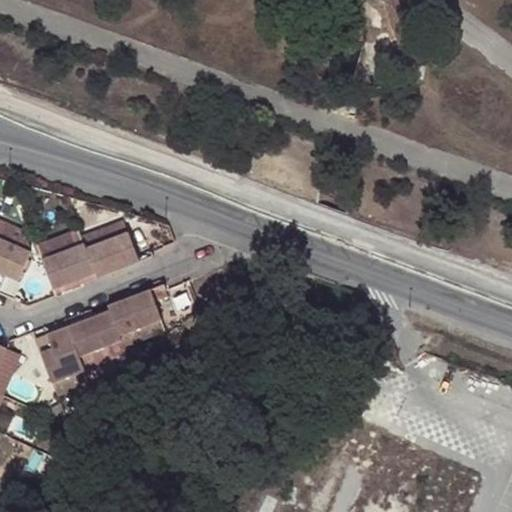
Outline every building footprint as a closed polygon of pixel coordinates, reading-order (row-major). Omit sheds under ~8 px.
[(0,271),(19,280),(31,253),(21,248),(27,234),(0,221),(0,271)] [(84,244),(79,230),(38,246),(43,260),(84,244)] [(128,234),(86,250),(95,273),(97,277),(138,261),(128,234)] [(43,260),(54,287),(82,277),(95,273),(86,250),(84,244),(43,260)] [(163,282),(150,287),(154,299),(168,294),(165,287),(163,282)] [(161,317),(154,299),(150,287),(149,287),(108,303),(110,309),(118,331),(119,333),(161,317)] [(110,309),(97,314),(68,325),(78,353),(120,338),(119,333),(118,331),(110,309)] [(120,338),(122,343),(165,327),(161,317),(119,333),(120,338)] [(78,353),(68,325),(47,333),(53,347),(41,352),(51,381),(52,383),(84,370),(83,368),(78,353)] [(36,337),(41,352),(53,347),(47,333),(36,337)] [(122,343),(120,338),(78,353),(83,368),(126,352),(122,343)] [(84,370),(52,383),(56,394),(88,382),(84,370)] [(66,422),(58,398),(51,401),(47,405),(40,402),(33,402),(30,405),(66,422)]
